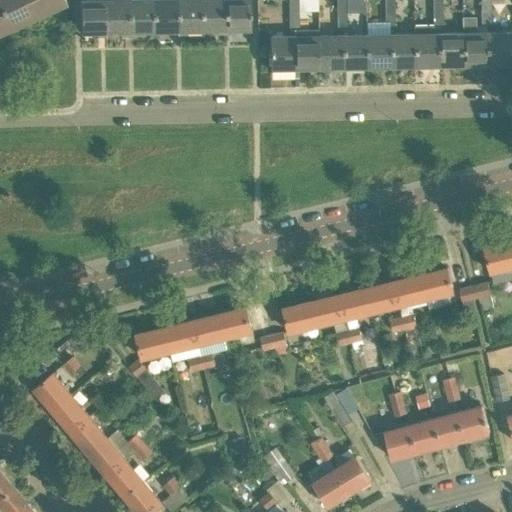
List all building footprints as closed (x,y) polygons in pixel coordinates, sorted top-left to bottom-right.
[(0,0),(0,3),(9,24),(62,0),(63,0),(64,0),(0,0)] [(105,32),(104,0),(79,0),(80,33),(105,32)] [(128,0),(104,0),(105,32),(129,32),(128,0)] [(153,32),(152,0),(128,0),(129,32),(153,32)] [(176,0),(152,0),(153,32),(177,31),(176,0)] [(200,0),(176,0),(177,31),(201,31),(200,0)] [(224,0),(200,0),(201,31),(225,30),(224,0)] [(248,0),(224,0),(225,30),(249,30),(248,0)] [(294,14),(299,14),(298,0),(288,0),(288,17),(294,17),(294,14)] [(341,13),(347,13),(346,0),(336,0),(336,15),(341,15),(341,13)] [(389,12),(394,12),(394,0),(383,0),(384,15),(389,15),(389,12)] [(437,11),(442,11),(442,0),(431,0),(431,14),(437,14),(437,11)] [(480,0),(480,13),(485,13),(485,10),(490,10),(490,0),(480,0)] [(0,28),(9,24),(0,3),(0,28)] [(485,13),(480,13),(480,26),(490,27),(490,10),(485,10),(485,13)] [(431,14),(431,24),(431,27),(438,27),(443,27),(442,11),(437,11),(437,14),(431,14)] [(389,15),(384,15),(384,26),(394,26),(394,12),(389,12),(389,15)] [(341,15),(336,15),(337,29),(347,29),(347,13),(341,13),(341,15)] [(299,30),(299,29),(299,14),(294,14),(294,17),(288,17),(289,30),(293,30),(299,30)] [(431,27),(431,24),(414,25),(414,33),(414,66),(438,66),(438,27),(431,27)] [(443,33),(443,27),(438,27),(438,66),(462,65),(462,32),(443,33)] [(317,29),(299,29),(299,30),(293,30),(294,36),(294,68),(318,68),(318,35),(317,29)] [(510,31),(486,32),(486,65),(511,64),(510,31)] [(486,32),(462,32),(462,65),(486,65),(486,32)] [(414,66),(414,33),(390,34),(390,66),(414,66)] [(366,34),(342,35),(342,67),(366,67),(366,34)] [(390,66),(390,34),(366,34),(366,67),(390,66)] [(342,35),(318,35),(318,68),(342,67),(342,35)] [(294,68),(294,36),(269,36),(270,69),(294,68)] [(511,240),(486,247),(495,283),(511,278),(511,240)] [(420,274),(426,298),(454,291),(448,267),(420,274)] [(420,274),(393,280),(399,304),(426,298),(420,274)] [(393,280),(366,287),(372,311),(399,304),(393,280)] [(476,283),(483,312),(494,310),(487,280),(476,283)] [(471,285),(459,288),(466,317),(478,314),(471,285)] [(372,311),(366,287),(339,294),(345,318),(372,311)] [(345,318),(339,294),(312,300),(318,324),(345,318)] [(318,324),(312,300),(284,307),(290,331),(318,324)] [(247,307),(219,313),(225,337),(253,330),(247,307)] [(225,337),(219,313),(192,320),(198,344),(200,355),(201,355),(212,353),(228,349),(225,337)] [(413,313),(402,315),(405,329),(410,348),(421,345),(416,326),(417,326),(413,313)] [(405,329),(402,315),(390,318),(394,331),(405,329)] [(198,344),(192,320),(165,327),(171,350),(198,344)] [(359,326),(347,329),(351,342),(362,339),(359,326)] [(171,350),(165,327),(137,334),(143,357),(171,350)] [(351,342),(347,329),(336,331),(339,345),(351,342)] [(283,331),(272,333),(275,347),(277,354),(289,351),(283,331)] [(275,347),(272,333),(260,337),(263,350),(275,347)] [(378,338),(381,349),(393,346),(390,334),(378,338)] [(215,365),(212,353),(201,355),(203,368),(215,365)] [(201,355),(200,355),(189,358),(192,370),(203,368),(201,355)] [(62,364),(70,374),(81,366),(73,356),(62,364)] [(128,366),(155,398),(165,390),(138,358),(128,366)] [(71,394),(52,372),(34,387),(53,409),(71,394)] [(510,398),(505,373),(491,376),(497,401),(510,398)] [(458,387),(455,376),(444,378),(447,390),(458,387)] [(461,398),(458,387),(447,390),(450,401),(461,398)] [(99,408),(109,399),(101,390),(91,398),(99,408)] [(404,401),(401,390),(390,393),(393,404),(404,401)] [(352,420),(342,403),(334,391),(324,397),(342,426),(352,420)] [(352,420),(370,410),(360,393),(342,403),(352,420)] [(71,394),(53,409),(71,431),(89,415),(71,394)] [(109,399),(99,408),(106,417),(117,408),(109,399)] [(407,412),(404,401),(393,404),(395,415),(407,412)] [(458,411),(465,438),(490,432),(483,404),(458,411)] [(465,438),(458,411),(434,418),(441,445),(465,438)] [(108,437),(89,415),(71,431),(89,452),(108,437)] [(434,418),(410,424),(417,451),(441,445),(434,418)] [(417,451),(410,424),(385,431),(392,458),(417,451)] [(135,451),(145,442),(137,433),(127,442),(135,451)] [(246,453),(242,436),(226,440),(230,457),(246,453)] [(327,446),(321,436),(311,442),(317,452),(327,446)] [(126,458),(108,437),(89,452),(108,474),(126,458)] [(145,442),(135,451),(142,460),(153,451),(145,442)] [(333,456),(327,446),(317,452),(323,462),(333,456)] [(296,474),(275,447),(266,454),(286,482),(296,474)] [(357,455),(335,469),(350,492),(371,478),(357,455)] [(126,458),(108,474),(126,496),(144,480),(126,458)] [(350,492),(335,469),(313,483),(328,506),(350,492)] [(0,471),(0,495),(12,486),(0,471)] [(273,474),(264,482),(277,496),(286,488),(273,474)] [(181,485),(173,476),(163,485),(171,494),(181,485)] [(151,511),(163,502),(144,480),(126,496),(139,511),(151,511)] [(12,486),(0,495),(0,506),(4,511),(22,511),(29,507),(12,486)] [(268,510),(278,501),(269,490),(259,499),(268,510)]
